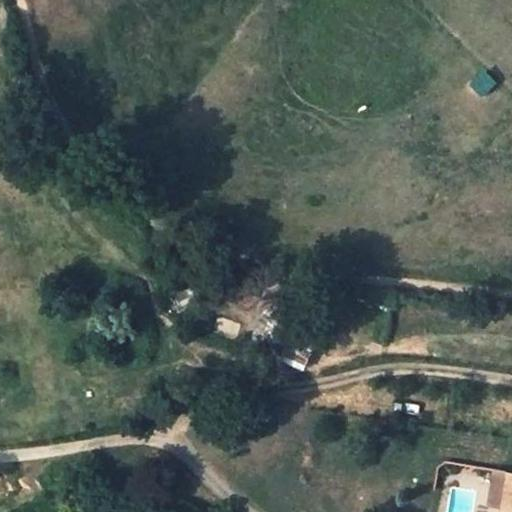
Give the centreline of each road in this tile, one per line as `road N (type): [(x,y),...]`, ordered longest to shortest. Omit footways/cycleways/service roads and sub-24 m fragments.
road 1 (track): [(18,0),(58,141),(190,260),(511,291)]
road 2 (track): [(159,436),(197,406),(399,366),(511,380)]
